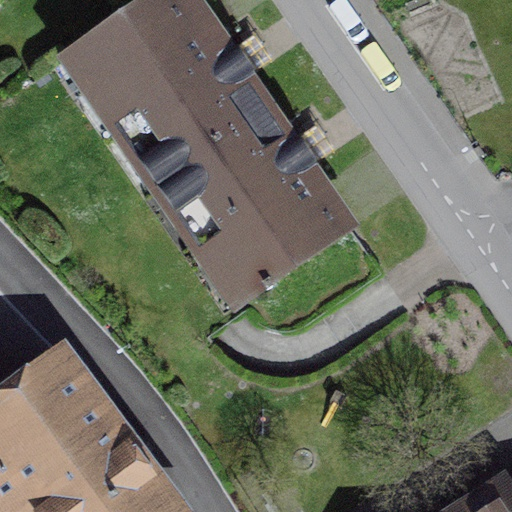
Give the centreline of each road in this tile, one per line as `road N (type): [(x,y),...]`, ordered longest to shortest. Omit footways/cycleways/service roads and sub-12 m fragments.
road 1 (residential): [(0,258),(51,309),(206,511)]
road 2 (residential): [(462,220),(310,0)]
